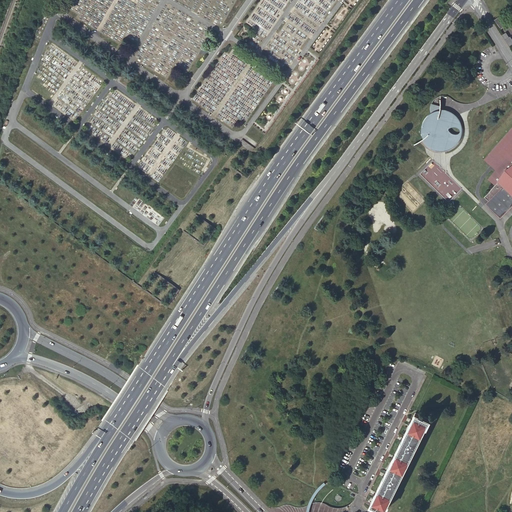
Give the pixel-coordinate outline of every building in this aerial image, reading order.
[(500,29),(506,25),(499,16),(494,19),(500,29)] [(509,45),(511,43),(511,39),(510,37),(509,37),(506,33),(502,35),(509,45)] [(432,110),(433,111),(429,113),(425,117),(423,121),(422,124),(421,127),(421,132),(422,136),(426,142),(429,145),(436,149),(444,149),(452,146),(455,144),(458,141),(460,135),(447,132),(449,124),(461,127),(460,123),(458,118),(452,113),(447,110),(441,109),(441,103),(434,102),(432,107),(432,110)] [(503,175),(511,165),(511,128),(485,159),(497,169),(488,178),(495,184),(503,175)] [(511,165),(503,175),(495,184),(484,197),(488,200),(485,203),(500,217),(511,205),(511,165)] [(430,419),(416,412),(371,503),(385,509),(430,419)]
